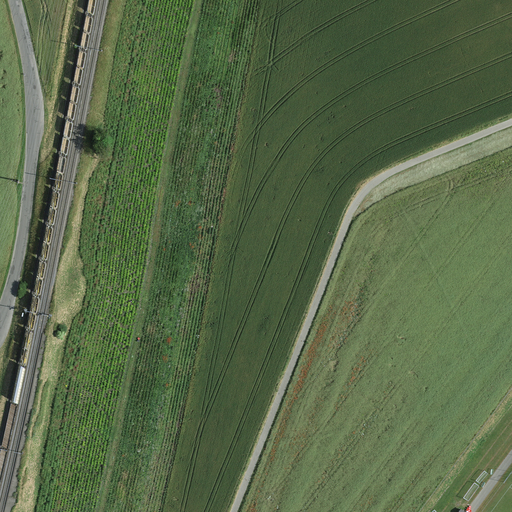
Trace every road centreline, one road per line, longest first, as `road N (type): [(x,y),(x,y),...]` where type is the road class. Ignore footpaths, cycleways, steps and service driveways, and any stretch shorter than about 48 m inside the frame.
road 1 (residential): [(511,121),(362,189),(236,511)]
road 2 (unclassified): [(13,0),(32,86),(31,180),(0,320)]
